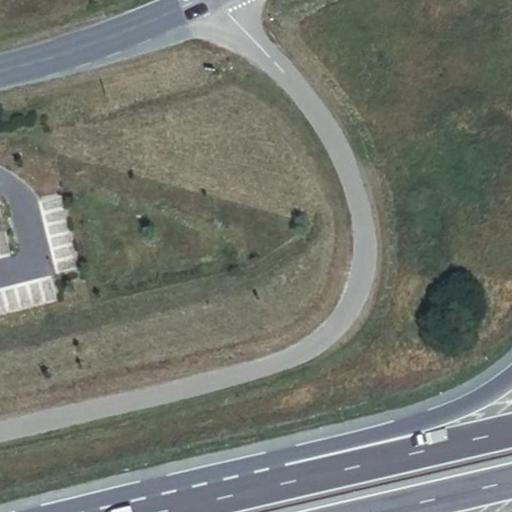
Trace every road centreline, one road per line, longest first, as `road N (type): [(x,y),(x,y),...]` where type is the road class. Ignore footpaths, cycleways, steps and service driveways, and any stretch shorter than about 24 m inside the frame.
road 1 (unclassified): [(221,0),(311,108),(342,161),(364,226),(357,291),(331,333),(295,354),(0,430)]
road 2 (trunk): [(511,376),(462,406),(263,486)]
road 3 (trunk): [(511,428),(263,486)]
road 4 (secondary): [(0,68),(113,42),(215,0)]
